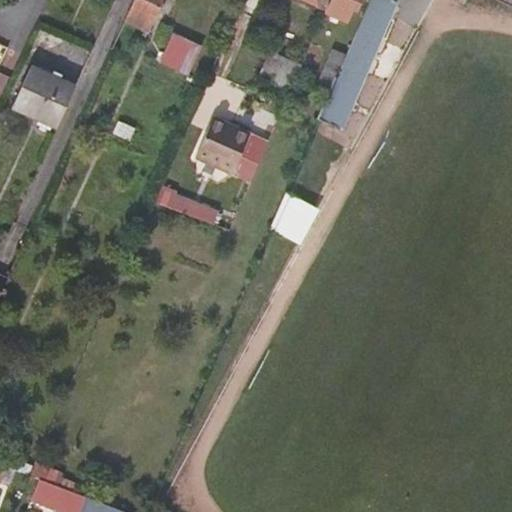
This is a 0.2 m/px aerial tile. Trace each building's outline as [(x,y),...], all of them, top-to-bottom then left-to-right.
[(162,0),(135,0),(126,20),(149,31),(162,0)] [(303,0),(326,11),(331,0),(303,0)] [(373,0),(336,85),(333,85),(318,119),(343,130),(400,0),(373,0)] [(331,0),(326,11),(347,21),(353,8),(358,10),(362,0),(331,0)] [(175,31),(160,62),(177,69),(191,39),(175,31)] [(205,45),(191,39),(177,69),(192,75),(205,45)] [(332,54),(323,74),(335,80),(344,59),(332,54)] [(258,76),(291,92),(300,71),(267,57),(258,76)] [(33,68),(15,107),(59,126),(77,87),(33,68)] [(214,116),(210,125),(223,130),(227,122),(214,116)] [(223,130),(210,125),(195,158),(233,174),(252,133),(227,122),(223,130)] [(219,212),(160,189),(155,201),(214,226),(219,212)] [(271,227),(284,234),(303,199),(287,190),(271,227)] [(320,208),(303,199),(284,234),(300,243),(320,208)] [(9,275),(0,270),(0,277),(6,280),(9,275)] [(79,511),(85,498),(38,480),(30,501),(59,511),(79,511)] [(121,511),(85,498),(79,511),(121,511)]
